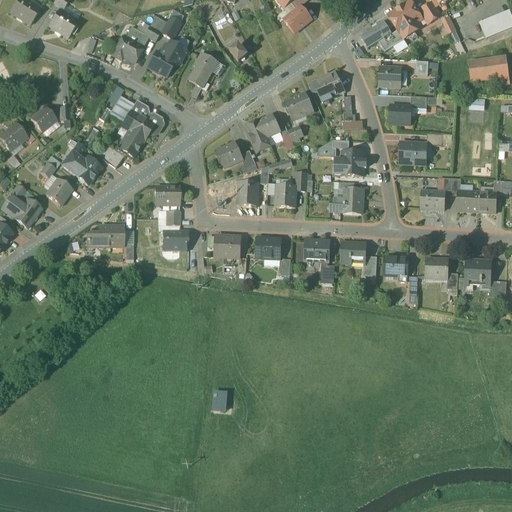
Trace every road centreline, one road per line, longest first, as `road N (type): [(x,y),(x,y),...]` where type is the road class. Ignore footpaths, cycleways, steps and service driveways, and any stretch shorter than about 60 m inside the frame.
road 1 (residential): [(193,139),(199,204),(216,223),(393,232)]
road 2 (tertiary): [(193,139),(0,277)]
road 3 (residential): [(193,139),(180,114),(156,98),(0,35)]
road 4 (residential): [(337,36),(374,126),(393,232)]
road 5 (tertiary): [(337,36),(193,139)]
